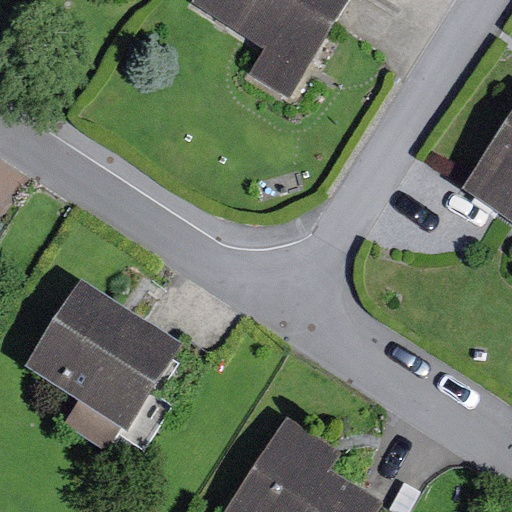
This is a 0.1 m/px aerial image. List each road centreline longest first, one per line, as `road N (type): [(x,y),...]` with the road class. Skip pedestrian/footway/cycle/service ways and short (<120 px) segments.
road 1 (residential): [(486,0),(298,314)]
road 2 (residential): [(298,314),(0,125)]
road 3 (residential): [(511,474),(298,314)]
